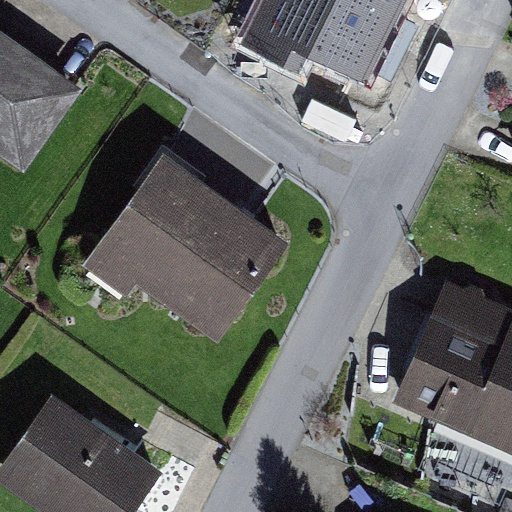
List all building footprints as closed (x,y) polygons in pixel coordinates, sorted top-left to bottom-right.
[(233,0),(234,1),(265,13),(270,0),(233,0)] [(83,84),(0,24),(0,149),(23,166),(83,84)] [(290,238),(163,149),(83,262),(128,293),(136,282),(219,339),(290,238)] [(511,305),(445,277),(392,399),(511,451),(511,305)] [(131,511),(162,469),(52,390),(0,462),(0,477),(48,511),(131,511)]
